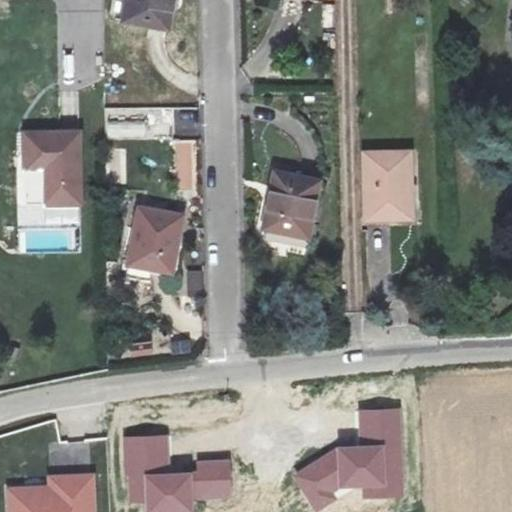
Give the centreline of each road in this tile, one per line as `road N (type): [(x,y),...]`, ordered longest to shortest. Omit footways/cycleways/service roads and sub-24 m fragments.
road 1 (residential): [(214,0),(227,376)]
road 2 (unclassified): [(227,376),(511,351)]
road 3 (unclassified): [(0,410),(227,376)]
